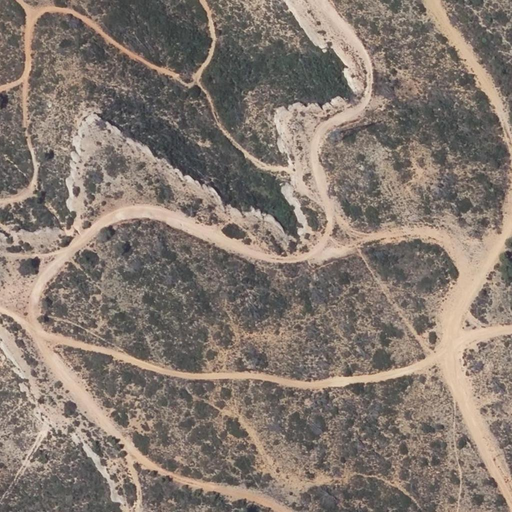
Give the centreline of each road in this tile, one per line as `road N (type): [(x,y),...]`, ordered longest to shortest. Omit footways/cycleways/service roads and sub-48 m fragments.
road 1 (track): [(0,310),(32,323),(29,306),(47,273),(84,234),(128,212),(289,254),(337,252),(395,229),(437,233),(475,249),(493,245),(509,218),(511,152)]
road 2 (track): [(32,323),(168,373),(329,383),(436,364),(480,334),(511,326)]
road 3 (track): [(0,194),(33,181),(24,82),(45,5),(66,5),(151,63),(199,70)]
road 4 (track): [(32,323),(66,377),(145,459),(283,511)]
road 5 (track): [(337,252),(317,133),(351,110),(369,71),(317,0)]
road 6 (track): [(511,501),(462,411),(447,359),(450,321),(493,245)]
road 7 (track): [(511,147),(439,0)]
